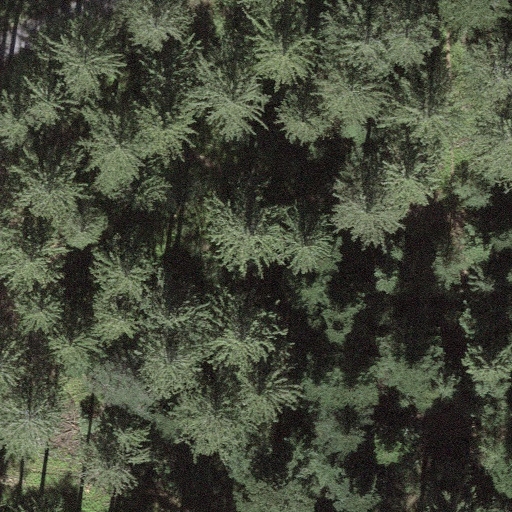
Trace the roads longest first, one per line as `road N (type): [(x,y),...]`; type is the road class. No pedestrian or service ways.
road 1 (track): [(4,88),(511,190)]
road 2 (track): [(176,0),(0,91)]
